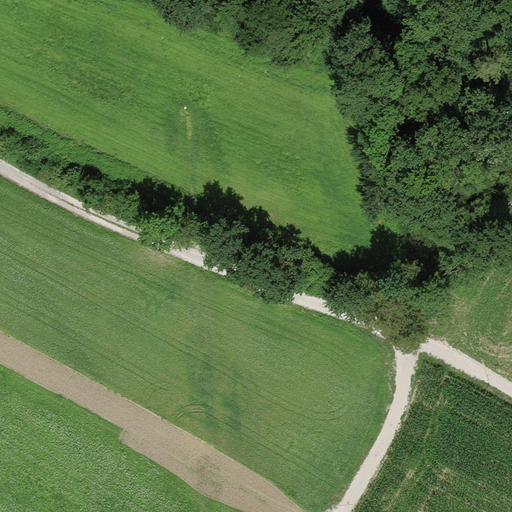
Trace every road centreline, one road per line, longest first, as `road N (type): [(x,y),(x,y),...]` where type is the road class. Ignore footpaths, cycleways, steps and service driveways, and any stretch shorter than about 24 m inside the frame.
road 1 (track): [(0,159),(451,356),(511,391)]
road 2 (track): [(346,511),(394,430),(419,344)]
